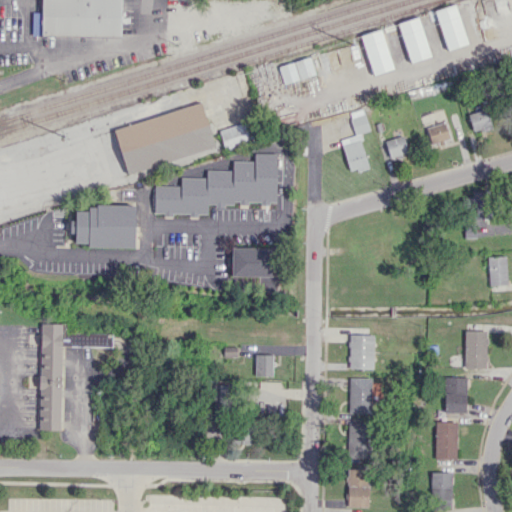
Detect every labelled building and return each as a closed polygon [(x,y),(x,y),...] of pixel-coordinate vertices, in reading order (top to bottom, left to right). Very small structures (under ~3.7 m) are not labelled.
[(34,34),(34,10),(43,10),(43,0),(121,0),(121,36),(34,34)] [(468,44),(455,3),(434,10),(447,50),(468,44)] [(397,23),(409,63),(431,56),(419,16),(397,23)] [(394,68),(381,28),(360,35),(373,75),(394,68)] [(315,74),(309,56),(278,66),(283,84),(315,74)] [(114,129),(201,101),(215,146),(128,174),(114,129)] [(340,139),(349,171),(368,166),(358,133),(369,130),(363,108),(348,112),(355,135),(340,139)] [(491,126),(485,108),(468,114),(473,132),(491,126)] [(218,130),(224,148),(253,138),(247,120),(218,130)] [(450,137),(444,121),(424,128),(430,144),(450,137)] [(385,140),(390,158),(408,153),(402,135),(385,140)] [(154,184),(180,185),(180,177),(206,177),(206,169),(232,170),(232,160),(254,160),(254,153),(276,153),(275,202),(233,201),(233,204),(207,204),(206,214),(153,213),(154,184)] [(487,219),(488,190),(471,190),(471,218),(487,219)] [(69,219),(75,219),(75,210),(88,210),(88,206),(97,206),(97,203),(135,205),(133,247),(87,246),(87,242),(74,242),(74,232),(69,232),(69,219)] [(230,246),(271,247),(271,276),(230,275),(230,246)] [(487,256),(489,285),(507,284),(506,255),(487,256)] [(60,430),(61,346),(111,346),(112,333),(66,333),(66,323),(40,323),(39,429),(60,430)] [(487,368),(487,330),(464,330),(464,367),(487,368)] [(348,368),(373,368),(374,334),(349,334),(348,368)] [(272,354),(254,354),(254,375),(272,376),(272,354)] [(444,411),(466,412),(467,377),(445,376),(444,411)] [(371,378),(349,377),(349,413),(371,413),(371,378)] [(230,412),(231,385),(214,384),(213,412),(230,412)] [(456,458),(457,421),(435,421),(435,458),(456,458)] [(367,458),(367,422),(347,422),(347,458),(367,458)] [(251,443),(251,427),(236,427),(236,443),(251,443)] [(347,468),(347,506),(367,506),(368,469),(347,468)] [(452,472),(431,471),(430,502),(452,502),(452,472)]
